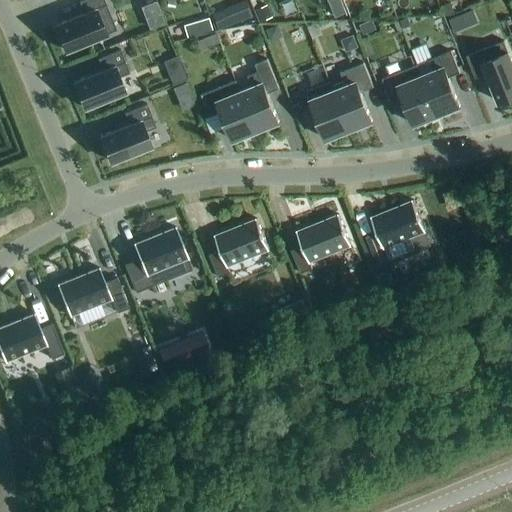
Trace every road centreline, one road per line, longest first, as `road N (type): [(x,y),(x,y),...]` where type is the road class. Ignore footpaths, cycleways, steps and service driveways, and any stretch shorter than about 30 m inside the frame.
road 1 (residential): [(85,215),(189,183),(374,173),(511,143)]
road 2 (residential): [(85,215),(0,3)]
